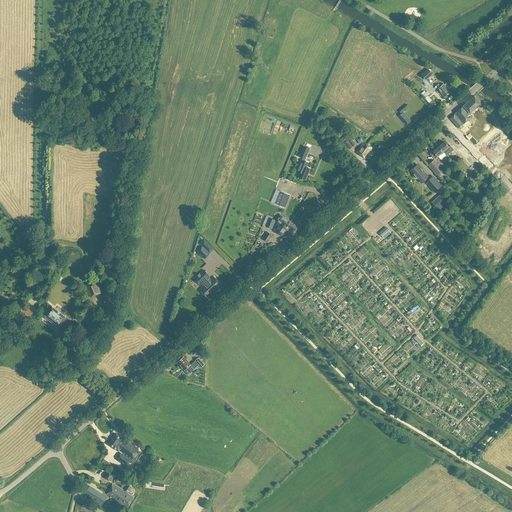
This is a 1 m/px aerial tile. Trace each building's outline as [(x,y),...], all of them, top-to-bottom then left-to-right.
[(428,69),(422,74),(425,79),(426,79),(432,74),(431,73),(428,69)] [(444,97),(450,91),(443,84),(446,82),(441,76),(437,80),(437,79),(436,80),(437,80),(433,84),(438,89),(444,97)] [(500,124),(491,115),(490,116),(480,104),(481,104),(474,96),(463,106),(454,114),(455,114),(450,118),(475,146),(476,147),(485,148),(480,141),(500,124)] [(399,117),(406,125),(410,121),(403,113),(399,117)] [(348,134),(345,137),(348,140),(350,143),(352,146),(355,144),(353,141),(348,134)] [(348,140),(344,142),(349,149),(353,146),(352,146),(350,143),(348,140)] [(357,152),(362,156),(363,155),(362,154),(363,153),(362,152),(363,151),(364,150),(365,148),(368,144),(364,142),(357,152)] [(444,142),(439,147),(443,152),(447,155),(454,149),(450,145),(449,146),(444,142)] [(373,148),(368,144),(365,148),(364,150),(363,151),(362,152),(363,153),(362,154),(363,155),(362,156),(365,158),(368,154),(368,155),(371,150),(373,148)] [(307,167),(309,162),(304,161),(305,159),(310,148),(304,146),(299,156),(303,158),(302,160),(297,171),(300,172),(298,177),(306,180),(310,169),(307,167)] [(436,159),(443,152),(439,147),(433,151),(435,154),(433,156),(436,159)] [(462,148),(457,152),(465,161),(470,156),(462,148)] [(493,190),(497,193),(504,197),(511,184),(511,156),(502,172),(500,171),(490,186),(494,188),(493,190)] [(443,170),(434,159),(428,165),(437,175),(443,170)] [(428,177),(417,165),(411,170),(414,174),(414,175),(414,176),(414,177),(415,177),(415,178),(416,178),(417,178),(418,178),(422,183),(428,177)] [(471,179),(478,173),(475,170),(468,176),(471,179)] [(441,186),(433,176),(426,182),(435,192),(441,186)] [(480,186),(474,178),(470,181),(476,189),(480,186)] [(280,191),(275,204),(285,208),(290,195),(280,191)] [(439,210),(448,202),(441,194),(432,202),(439,210)] [(314,204),(319,208),(323,204),(317,200),(314,204)] [(286,228),(290,221),(280,214),(276,220),(278,222),(286,228)] [(488,256),(492,259),(499,264),(511,244),(511,214),(497,238),(495,237),(485,252),(489,254),(488,256)] [(276,220),(269,217),(265,226),(272,229),(276,220)] [(290,221),(286,228),(285,228),(288,230),(283,237),(288,240),(302,229),(290,221)] [(285,228),(286,228),(278,222),(273,230),(283,237),(288,230),(285,228)] [(382,236),(389,230),(386,227),(379,233),(382,236)] [(268,242),(272,235),(267,232),(263,239),(268,242)] [(197,251),(204,258),(209,253),(202,246),(197,251)] [(414,270),(403,254),(401,256),(398,252),(391,257),(395,261),(397,259),(400,263),(398,264),(401,269),(400,269),(402,273),(408,268),(411,272),(414,270)] [(107,256),(102,261),(107,265),(111,259),(107,256)] [(346,285),(353,280),(355,282),(359,279),(345,263),(335,272),(346,285)] [(316,273),(320,270),(314,264),(311,267),(316,273)] [(207,297),(221,284),(214,276),(211,279),(209,277),(210,276),(204,269),(194,278),(200,285),(202,287),(199,289),(207,297)] [(90,297),(91,297),(101,292),(96,280),(85,285),(90,297)] [(435,286),(424,295),(427,300),(430,298),(434,303),(436,301),(433,297),(436,296),(437,297),(442,294),(437,288),(437,289),(435,286)] [(114,300),(117,299),(115,295),(112,296),(110,292),(102,295),(107,308),(116,304),(114,300)] [(66,317),(48,302),(44,307),(49,311),(45,315),(59,326),(63,322),(65,323),(68,319),(66,318),(66,317)] [(314,303),(303,313),(310,321),(321,310),(314,303)] [(23,305),(19,310),(29,317),(33,312),(23,305)] [(424,343),(417,335),(414,338),(421,345),(423,343),(423,344),(424,343)] [(194,370),(183,357),(177,362),(187,375),(190,373),(194,370)] [(198,358),(196,360),(201,367),(204,365),(198,358)] [(373,384),(378,388),(381,383),(379,382),(381,378),(374,373),(371,378),(374,380),(375,378),(376,379),(373,384)] [(126,466),(139,449),(116,433),(108,444),(121,452),(116,459),(126,466)] [(115,476),(108,472),(104,477),(111,482),(115,476)] [(114,484),(110,489),(131,502),(134,497),(129,494),(130,492),(128,491),(131,486),(128,484),(125,489),(127,490),(126,492),(114,484)] [(90,495),(88,498),(101,506),(103,504),(107,497),(94,489),(90,495)] [(127,507),(131,502),(110,489),(107,494),(127,507)]
